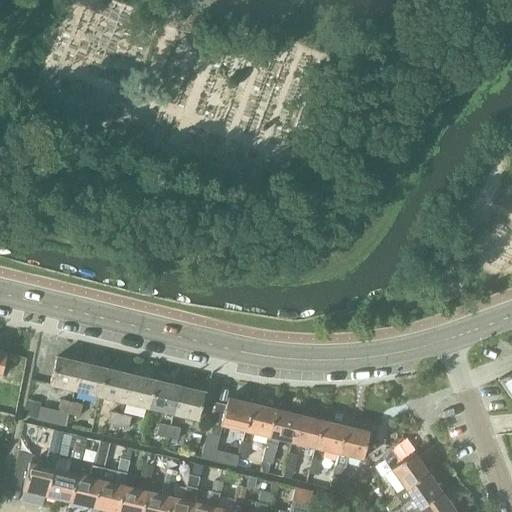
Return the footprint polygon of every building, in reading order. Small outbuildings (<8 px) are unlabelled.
[(385,5),(374,0),(356,0),(348,19),(374,30),(383,9),(394,13),(397,7),(386,2),(385,5)] [(137,146),(142,132),(130,127),(125,142),(137,146)] [(76,392),(83,364),(58,358),(52,386),(76,392)] [(101,397),(107,369),(83,364),(76,392),(101,397)] [(125,403),(132,375),(107,369),(101,397),(125,403)] [(132,375),(125,403),(150,409),(157,381),(132,375)] [(511,377),(500,382),(511,399),(511,377)] [(157,381),(150,409),(175,415),(181,387),(157,381)] [(206,393),(181,387),(175,415),(199,421),(206,393)] [(246,432),(253,404),(229,398),(227,406),(215,403),(207,434),(220,437),(223,426),(246,432)] [(29,400),(25,417),(38,420),(42,404),(29,400)] [(67,427),(70,415),(73,403),(62,401),(59,413),(57,424),(67,427)] [(73,403),(70,415),(80,417),(83,406),(73,403)] [(269,437),(276,409),(253,404),(246,432),(269,437)] [(293,443),(299,415),(276,409),(269,437),(266,450),(265,449),(262,463),(272,465),(275,452),(276,452),(280,440),(293,443)] [(120,427),(122,416),(111,413),(108,424),(120,427)] [(316,448),(323,420),(299,415),(293,443),(316,448)] [(122,416),(120,427),(129,429),(132,418),(122,416)] [(340,454),(347,426),(323,420),(316,448),(340,454)] [(161,424),(158,436),(169,439),(172,427),(161,424)] [(347,426),(340,454),(337,466),(336,466),(331,486),(340,488),(348,456),(364,460),(370,431),(347,426)] [(172,427),(169,439),(178,441),(181,429),(172,427)] [(54,470),(63,433),(53,431),(48,455),(45,468),(31,464),(33,456),(19,453),(13,481),(25,484),(23,492),(47,497),(54,470)] [(54,470),(47,497),(70,503),(77,475),(78,475),(87,439),(77,436),(68,473),(54,470)] [(90,478),(78,475),(77,475),(70,503),(94,509),(101,481),(104,469),(105,469),(111,445),(100,442),(94,467),(93,467),(90,478)] [(251,446),(241,443),(238,457),(247,460),(251,446)] [(238,456),(223,453),(220,464),(235,468),(235,466),(238,457),(238,456)] [(298,457),(288,454),(284,469),(294,471),(298,457)] [(406,491),(429,474),(415,454),(392,470),(405,490),(406,491)] [(320,463),(312,460),(308,474),(317,476),(320,463)] [(101,481),(94,509),(107,511),(117,511),(124,486),(126,476),(129,463),(120,461),(118,474),(115,473),(112,484),(101,481)] [(151,482),(155,467),(144,464),(141,479),(151,482)] [(147,492),(142,511),(167,511),(171,498),(177,474),(166,471),(160,495),(147,492)] [(420,510),(443,494),(429,474),(406,491),(405,490),(385,505),(389,511),(401,504),(402,506),(412,499),(419,509),(420,510)] [(376,493),(388,484),(382,475),(370,485),(376,493)] [(192,511),(194,503),(198,490),(201,479),(190,476),(188,487),(184,501),(171,498),(167,511),(192,511)] [(250,478),(247,489),(247,490),(254,491),(257,480),(250,478)] [(216,511),(217,509),(221,495),(224,483),(215,481),(212,493),(209,506),(194,503),(192,511),(216,511)] [(142,511),(147,492),(124,486),(117,511),(142,511)] [(244,503),(247,490),(247,489),(239,487),(235,501),(232,511),(217,509),(216,511),(241,511),(243,503),(244,503)] [(308,511),(313,493),(295,489),(289,511),(280,511),(278,511),(277,511),(308,511)] [(266,511),(267,507),(268,507),(271,495),(262,493),(259,505),(257,504),(255,511),(266,511)] [(455,511),(443,494),(420,510),(419,509),(415,511),(455,511)]
